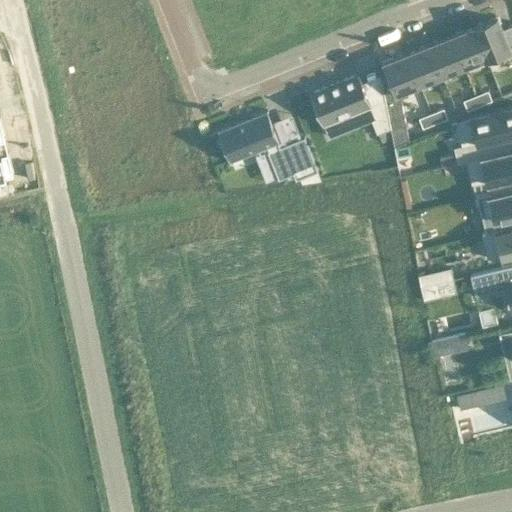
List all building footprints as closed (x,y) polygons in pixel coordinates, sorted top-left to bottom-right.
[(511,20),(501,25),(497,17),(474,26),(486,56),(489,63),(511,53),(511,20)] [(474,26),(452,35),(464,64),(486,56),(474,26)] [(452,35),(430,44),(442,73),(464,64),(452,35)] [(430,44),(408,53),(419,82),(442,73),(430,44)] [(419,82),(408,53),(384,62),(389,73),(381,76),(385,98),(391,127),(406,124),(401,96),(410,93),(408,87),(419,82)] [(385,98),(370,104),(358,72),(310,90),(323,124),(362,108),(368,121),(372,119),(377,132),(379,132),(391,127),(385,98)] [(488,87),(475,92),(479,103),(492,97),(488,87)] [(479,103),(475,92),(463,97),(467,108),(479,103)] [(477,140),(454,146),(455,152),(456,154),(458,162),(483,156),(511,149),(511,135),(511,133),(511,104),(472,114),(477,140)] [(443,105),(431,110),(435,121),(448,116),(443,105)] [(280,145),(278,141),(279,140),(267,109),(218,129),(230,160),(267,145),(269,149),(267,150),(278,178),(293,172),(296,178),(318,169),(304,135),(280,145)] [(435,121),(431,110),(418,115),(423,126),(435,121)] [(391,127),(379,132),(382,139),(392,135),(391,127)] [(489,180),(473,183),(476,196),(490,193),(511,188),(508,176),(511,175),(511,149),(483,156),(489,180)] [(0,185),(1,186),(0,180),(0,177),(14,175),(9,152),(0,154),(0,185)] [(455,152),(440,156),(442,166),(458,162),(456,154),(455,152)] [(495,216),(487,218),(490,231),(496,230),(511,225),(511,217),(511,214),(511,213),(511,187),(511,188),(490,193),(495,216)] [(511,225),(496,230),(502,260),(511,257),(511,225)] [(511,310),(511,264),(470,274),(475,294),(506,287),(511,310)] [(435,270),(419,274),(421,285),(437,281),(435,270)] [(437,281),(421,285),(424,299),(441,295),(437,281)] [(465,331),(450,335),(453,350),(469,347),(465,331)] [(504,383),(457,394),(460,408),(507,397),(504,383)]
